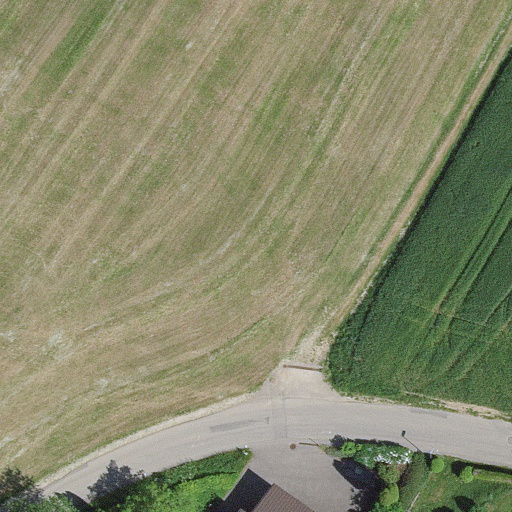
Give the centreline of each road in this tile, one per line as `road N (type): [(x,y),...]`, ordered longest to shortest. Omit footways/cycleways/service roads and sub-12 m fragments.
road 1 (residential): [(39,511),(130,464),(285,422),(364,424),(511,448)]
road 2 (track): [(285,422),(511,38)]
